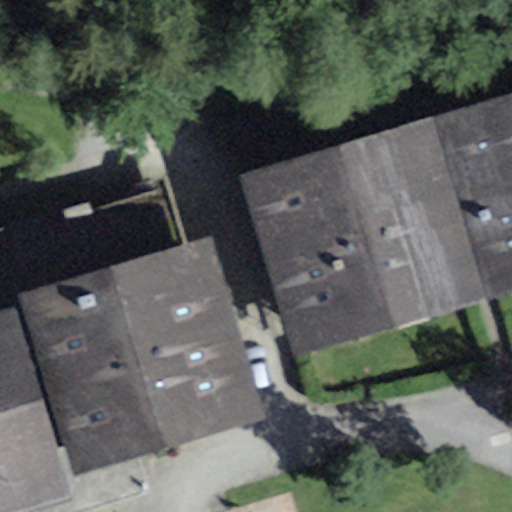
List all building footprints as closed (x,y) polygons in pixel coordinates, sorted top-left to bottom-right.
[(511,264),(511,113),(452,132),(494,270),(511,264)] [(308,325),(465,278),(423,141),(267,187),(308,325)] [(0,329),(35,443),(75,431),(38,308),(178,266),(156,192),(91,211),(88,203),(0,229),(0,329)] [(178,266),(38,308),(75,431),(79,446),(236,399),(194,261),(178,266)] [(35,443),(0,329),(0,496),(46,482),(35,443)]
